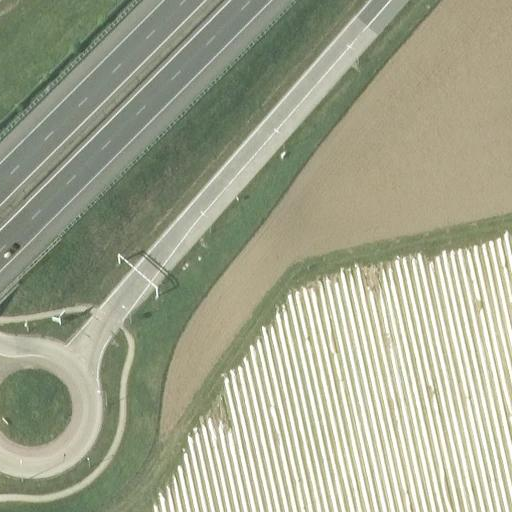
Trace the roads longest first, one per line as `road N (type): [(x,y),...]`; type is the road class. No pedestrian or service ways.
road 1 (motorway): [(77,370),(105,318),(380,0)]
road 2 (motorway): [(0,254),(254,0)]
road 3 (motorway): [(183,0),(0,185)]
road 4 (secondary): [(0,463),(36,470),(71,454),(90,421),(77,370)]
